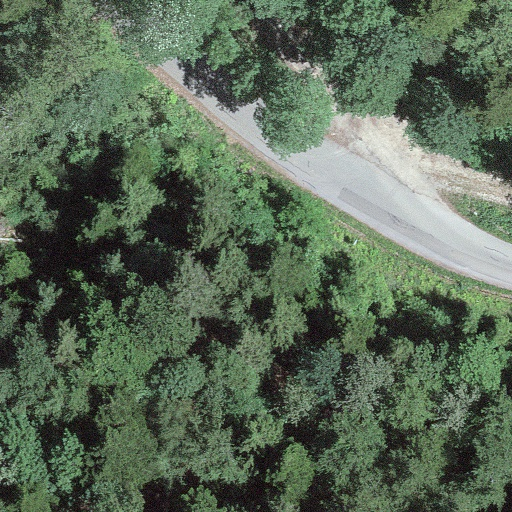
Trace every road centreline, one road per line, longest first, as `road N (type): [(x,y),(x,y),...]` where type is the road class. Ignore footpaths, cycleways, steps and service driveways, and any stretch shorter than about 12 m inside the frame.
road 1 (track): [(101,0),(222,100),(369,201),(511,276)]
road 2 (track): [(369,201),(374,144),(245,0)]
road 3 (track): [(374,144),(511,195)]
